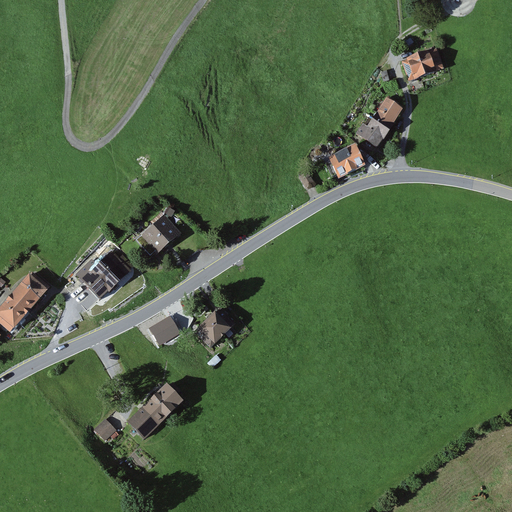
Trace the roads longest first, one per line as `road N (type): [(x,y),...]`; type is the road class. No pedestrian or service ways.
road 1 (tertiary): [(511,195),(425,177),(363,184),(293,219),(148,313),(0,385)]
road 2 (track): [(200,0),(115,130),(81,144),(64,122),(69,74),(61,0)]
